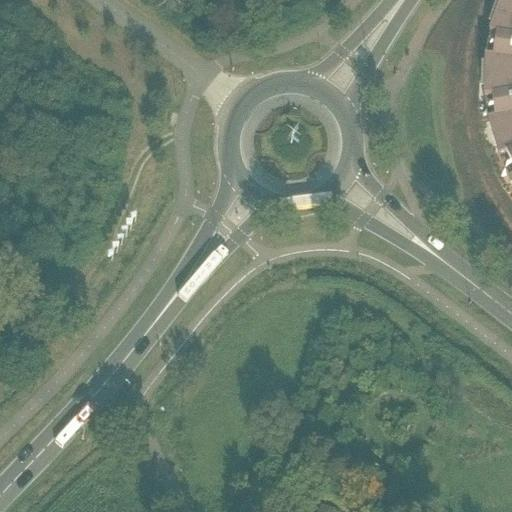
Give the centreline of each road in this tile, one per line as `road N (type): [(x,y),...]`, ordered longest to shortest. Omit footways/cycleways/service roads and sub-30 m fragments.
road 1 (track): [(180,133),(135,173),(104,258),(82,287),(36,303),(0,288)]
road 2 (primary): [(0,499),(99,393),(177,291)]
road 3 (unclassified): [(98,0),(238,109)]
road 4 (primary): [(438,260),(350,166)]
road 5 (primary): [(326,198),(438,260)]
road 6 (primary): [(238,181),(177,291)]
road 7 (primary): [(177,291),(268,205)]
road 8 (tertiary): [(401,0),(311,85)]
road 9 (tertiary): [(343,109),(401,0)]
